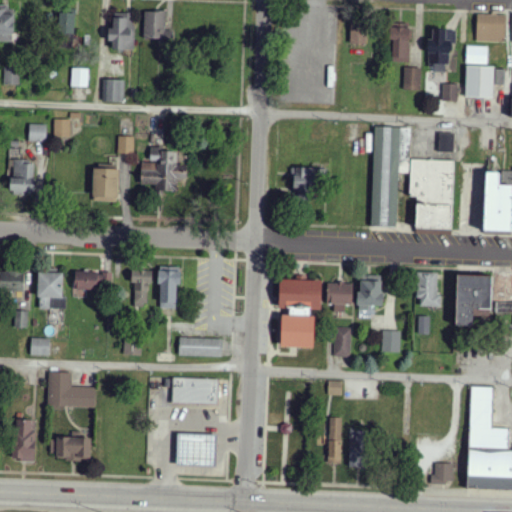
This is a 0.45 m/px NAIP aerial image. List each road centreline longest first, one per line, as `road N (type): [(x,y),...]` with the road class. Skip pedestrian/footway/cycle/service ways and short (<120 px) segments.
road 1 (residential): [(511,255),(0,232)]
road 2 (residential): [(243,511),(261,0)]
road 3 (primary): [(490,511),(0,490)]
